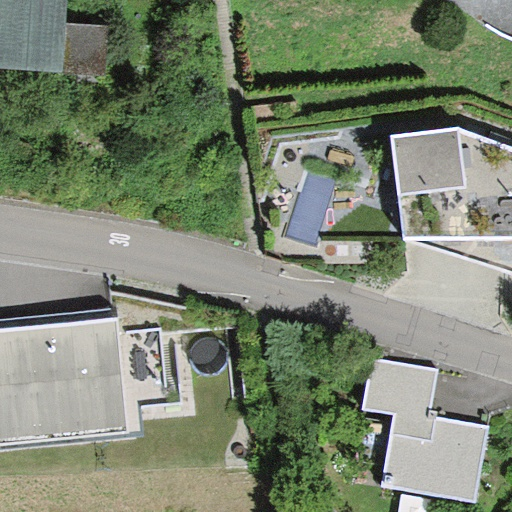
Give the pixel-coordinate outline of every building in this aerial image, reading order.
[(54,0),(0,0),(0,65),(95,72),(98,25),(53,23),(54,0)] [(511,148),(459,128),(395,135),(407,241),(415,241),(511,273),(511,148)] [(124,310),(0,323),(0,448),(137,434),(124,310)] [(177,355),(133,361),(139,415),(183,410),(177,355)] [(428,371),(366,363),(359,411),(387,415),(378,484),(465,497),(476,422),(422,415),(428,371)]
